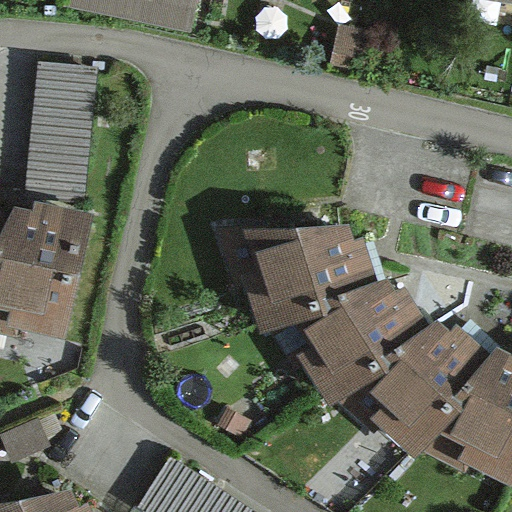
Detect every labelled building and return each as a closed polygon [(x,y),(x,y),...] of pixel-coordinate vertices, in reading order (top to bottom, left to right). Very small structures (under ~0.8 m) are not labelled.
[(66,0),(66,3),(196,35),(204,0),(66,0)] [(101,70),(50,65),(36,189),(88,195),(101,70)] [(16,218),(11,227),(0,251),(0,329),(10,333),(12,327),(61,337),(88,224),(39,212),(36,222),(16,218)] [(0,251),(11,227),(0,221),(0,251)] [(263,334),(278,331),(329,321),(326,311),(377,295),(362,249),(351,253),(345,233),(220,231),(239,288),(247,287),(263,334)] [(330,408),(340,403),(388,380),(384,373),(429,340),(404,303),(396,306),(386,291),(377,295),(326,311),(329,321),(278,331),(294,365),(301,360),(330,408)] [(416,458),(426,448),(471,407),(463,399),(490,368),(455,339),(448,345),(436,335),(429,340),(384,373),(388,380),(340,403),(373,428),(378,424),(416,458)] [(511,489),(511,486),(511,367),(496,362),(490,368),(463,399),(471,407),(426,448),(464,469),(467,464),(511,489)] [(254,511),(175,464),(144,511),(254,511)] [(0,511),(75,511),(70,502),(0,511)]
